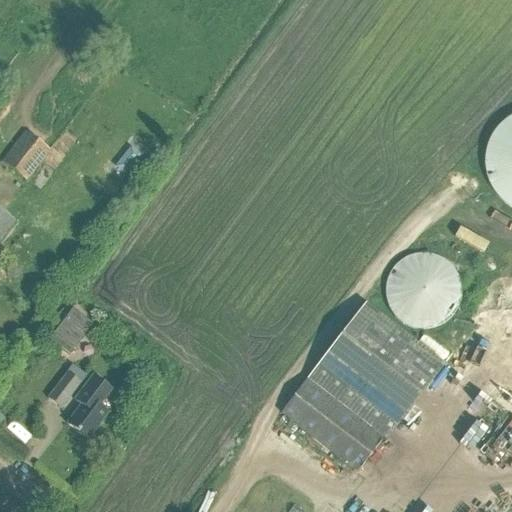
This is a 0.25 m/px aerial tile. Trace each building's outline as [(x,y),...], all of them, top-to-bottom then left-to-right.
[(0,163),(26,182),(49,152),(24,132),(0,163)] [(125,176),(133,167),(125,161),(120,161),(114,168),(125,176)] [(511,240),(447,192),(375,288),(511,391),(511,240)] [(0,239),(13,222),(0,212),(0,239)] [(443,365),(363,304),(278,416),(358,477),(443,365)] [(49,341),(69,356),(91,326),(71,311),(49,341)] [(72,366),(66,373),(46,399),(61,411),(80,385),(86,376),(72,366)] [(66,425),(87,441),(106,415),(97,408),(109,392),(91,379),(74,401),(80,406),(66,425)] [(472,423),(479,399),(468,395),(460,419),(472,423)] [(511,456),(511,426),(501,423),(494,452),(511,456)] [(464,496),(451,511),(480,511),(482,510),(464,496)]
